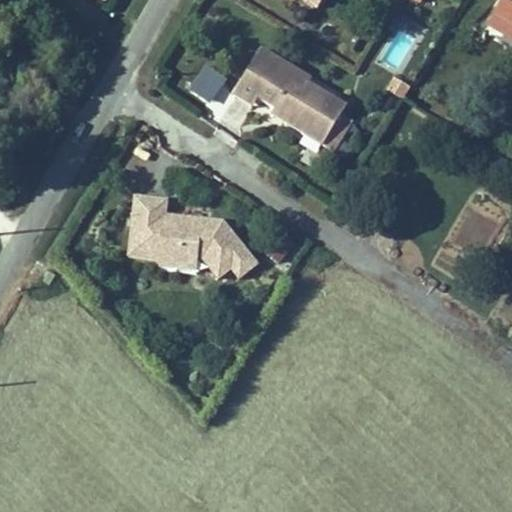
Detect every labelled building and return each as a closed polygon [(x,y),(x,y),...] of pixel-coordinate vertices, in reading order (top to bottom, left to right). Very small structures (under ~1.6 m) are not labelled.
[(299,0),(315,9),(320,0),(299,0)] [(511,0),(503,0),(493,17),(511,28),(511,0)] [(511,28),(493,17),(488,26),(511,40),(511,28)] [(341,116),(346,107),(309,84),(311,80),(262,50),(238,89),(256,100),(275,111),(282,115),(284,125),(334,155),(353,123),(341,116)] [(386,91),(402,101),(410,89),(394,79),(386,91)] [(256,100),(238,89),(233,97),(251,108),(256,100)] [(284,125),(282,115),(275,111),(271,117),(284,125)] [(257,266),(223,224),(210,222),(209,227),(202,226),(202,221),(165,217),(167,202),(135,198),(129,258),(160,261),(161,249),(196,253),(195,258),(202,259),(218,279),(230,269),(239,280),(257,266)] [(265,254),(287,271),(305,248),(282,231),(265,254)] [(160,261),(159,267),(194,271),(195,258),(196,253),(161,249),(160,261)]
